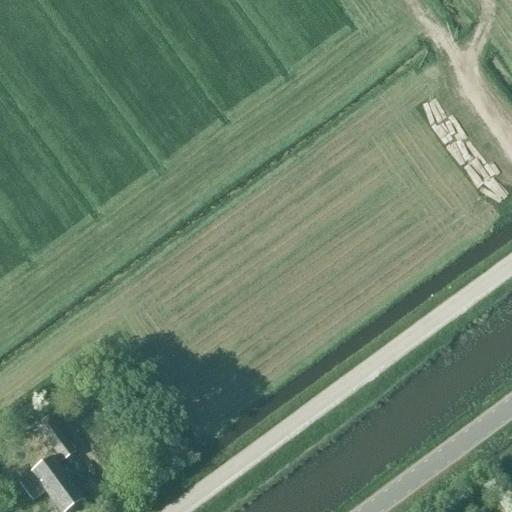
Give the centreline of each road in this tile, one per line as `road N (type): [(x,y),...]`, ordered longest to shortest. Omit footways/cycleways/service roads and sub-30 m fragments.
road 1 (unclassified): [(176,511),(511,265)]
road 2 (tertiary): [(372,511),(511,406)]
